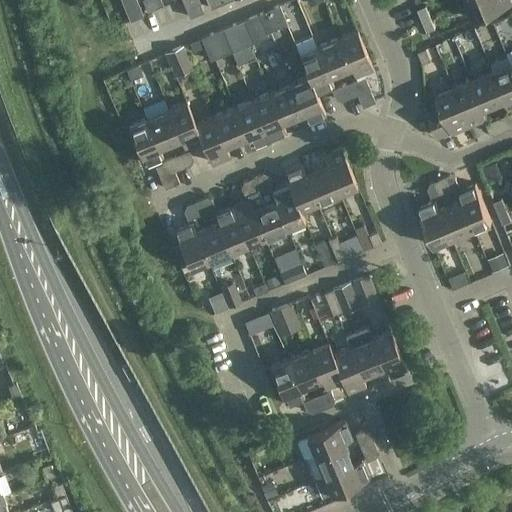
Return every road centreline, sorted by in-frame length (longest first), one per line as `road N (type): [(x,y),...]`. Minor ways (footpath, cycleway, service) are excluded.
road 1 (residential): [(391,499),(363,401),(282,431),(267,418),(225,318),(407,243)]
road 2 (primary): [(134,468),(0,176)]
road 3 (residential): [(158,202),(356,124)]
road 4 (residential): [(491,437),(407,243)]
road 5 (residential): [(124,50),(253,0)]
road 6 (residential): [(391,126),(401,78),(365,0)]
road 7 (residential): [(391,126),(418,149),(479,159),(511,144)]
road 8 (residential): [(407,243),(356,124)]
